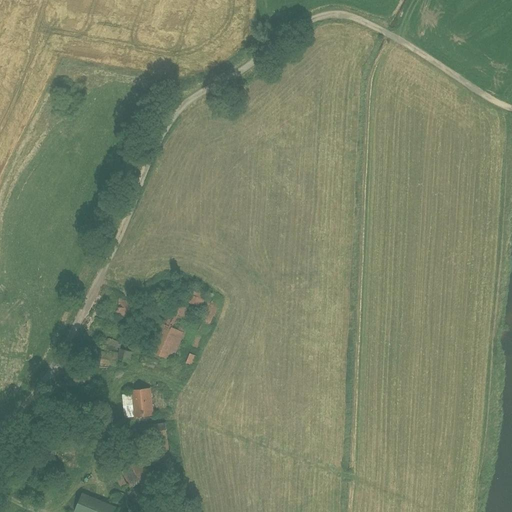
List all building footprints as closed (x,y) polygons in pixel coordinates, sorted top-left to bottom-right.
[(208,308),(201,330),(211,333),(221,300),(209,297),(211,291),(195,286),(190,303),(208,308)] [(117,314),(136,319),(140,303),(121,298),(117,314)] [(167,306),(152,352),(178,360),(195,308),(176,301),(174,308),(167,306)] [(100,317),(114,323),(116,317),(103,312),(100,317)] [(192,353),(188,362),(194,365),(199,356),(192,353)] [(155,387),(136,389),(140,415),(158,412),(155,387)] [(123,511),(126,504),(88,490),(79,511),(123,511)]
